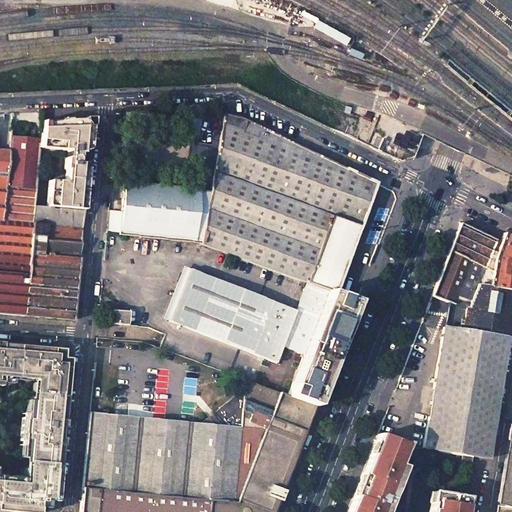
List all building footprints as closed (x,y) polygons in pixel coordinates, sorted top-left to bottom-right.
[(208,104),(174,106),(176,118),(201,117),(201,113),(210,112),(208,104)] [(209,191),(200,243),(306,283),(335,293),(351,250),(376,183),(241,118),(223,114),(220,132),(218,141),(209,191)] [(92,120),(41,121),(40,138),(39,148),(66,151),(66,159),(64,159),(63,170),(65,170),(64,182),(48,181),(46,207),(83,211),(84,199),(87,170),(85,170),(80,165),(81,161),(77,161),(77,159),(76,158),(75,157),(75,154),(81,155),(81,153),(89,151),(90,140),(92,120)] [(360,129),(355,139),(393,158),(398,147),(360,129)] [(218,141),(220,132),(213,130),(211,140),(218,141)] [(39,148),(40,138),(10,135),(8,152),(2,221),(32,223),(34,206),(39,148)] [(199,146),(192,186),(192,188),(208,190),(215,148),(199,146)] [(0,252),(29,255),(32,223),(2,221),(8,152),(0,151),(0,252)] [(123,183),(118,234),(200,243),(209,191),(192,189),(192,188),(192,186),(185,185),(185,189),(123,183)] [(83,211),(46,207),(34,206),(32,223),(29,255),(24,316),(47,318),(73,321),(77,278),(83,211)] [(119,211),(108,210),(106,231),(117,232),(119,211)] [(495,240),(459,223),(431,296),(446,302),(423,448),(432,450),(462,454),(472,456),(487,459),(511,305),(511,291),(476,286),(493,244),(495,240)] [(511,237),(503,233),(499,242),(499,246),(493,244),(476,286),(511,291),(511,237)] [(29,255),(0,252),(0,314),(24,316),(29,255)] [(295,310),(189,269),(169,321),(263,358),(275,363),(281,346),(303,355),(287,396),(314,406),(315,406),(356,301),(335,293),(306,283),(295,310)] [(128,311),(111,310),(110,323),(127,325),(128,311)] [(25,482),(0,479),(0,511),(9,511),(38,511),(43,511),(44,508),(47,508),(47,505),(52,505),(52,502),(55,502),(62,430),(69,358),(63,358),(63,350),(55,349),(32,347),(0,344),(0,382),(3,383),(3,380),(16,381),(16,378),(31,379),(31,377),(35,377),(33,403),(29,402),(28,416),(21,415),(19,442),(25,443),(24,458),(28,458),(25,482)] [(121,415),(89,412),(82,487),(79,511),(273,511),(305,432),(304,431),(314,406),(287,396),(254,383),(243,379),(242,395),(233,395),(219,407),(200,423),(121,415)] [(404,445),(377,434),(346,511),(383,511),(397,479),(392,476),(404,445)] [(460,465),(470,467),(472,456),(462,454),(460,465)] [(462,511),(466,497),(436,492),(435,502),(432,501),(430,511),(462,511)]
